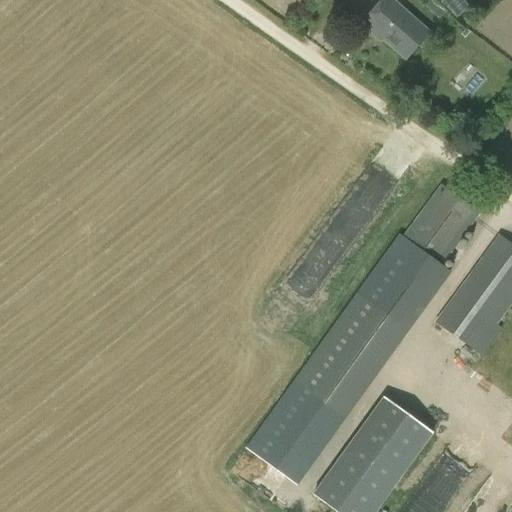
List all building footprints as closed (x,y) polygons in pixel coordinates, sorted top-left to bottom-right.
[(393,0),(383,0),(361,24),(374,36),(377,33),(405,58),(429,32),(393,0)] [(344,421),(407,333),(450,273),(441,266),(480,213),(440,184),(402,237),(398,234),(353,296),(355,297),(332,330),(293,384),(246,449),(298,486),(344,421)] [(498,323),(511,304),(511,243),(498,234),(434,323),(481,355),(503,327),(498,323)] [(337,511),(375,511),(433,433),(384,397),(314,495),(337,511)] [(506,511),(511,503),(511,446),(510,445),(472,511),(506,511)] [(457,494),(461,470),(435,465),(430,489),(457,494)]
